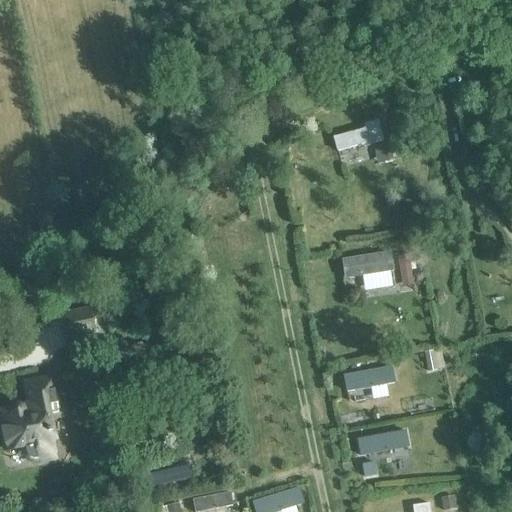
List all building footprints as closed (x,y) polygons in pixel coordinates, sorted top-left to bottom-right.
[(383,142),(377,122),(363,126),(364,130),(333,139),(337,153),(369,144),(369,146),(383,142)] [(398,257),(401,278),(412,276),(411,271),(415,270),(413,254),(398,257)] [(395,266),(358,272),(360,284),(386,280),(391,311),(404,309),(399,277),(397,277),(395,266)] [(164,312),(163,312),(161,304),(146,307),(149,316),(146,317),(153,340),(170,336),(164,312)] [(58,316),(63,341),(95,334),(90,310),(58,316)] [(413,404),(407,367),(388,370),(390,382),(371,385),(373,397),(374,397),(376,410),(413,404)] [(9,451),(25,448),(26,455),(27,456),(28,457),(29,459),(30,460),(32,461),(33,461),(35,461),(36,461),(47,459),(46,450),(54,448),(46,407),(57,405),(56,403),(58,400),(57,394),(54,392),(52,380),(26,386),(31,409),(23,411),(23,410),(22,409),(21,408),(20,407),(19,406),(18,406),(17,406),(15,406),(15,407),(14,407),(13,408),(12,409),(12,410),(12,411),(12,412),(12,413),(7,414),(3,421),(9,451)] [(270,412),(275,435),(286,433),(282,410),(270,412)] [(147,474),(150,488),(190,480),(187,464),(147,474)] [(441,499),(443,511),(444,511),(461,509),(460,502),(456,502),(455,497),(441,499)]
